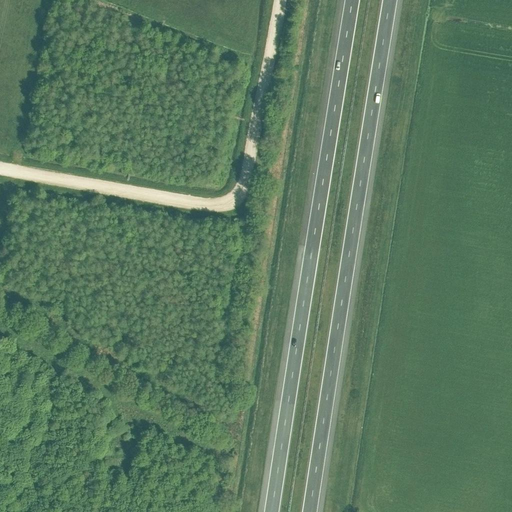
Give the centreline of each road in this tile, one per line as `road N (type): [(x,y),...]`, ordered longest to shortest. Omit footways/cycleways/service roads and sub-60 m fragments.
road 1 (motorway): [(352,0),(271,511)]
road 2 (motorway): [(309,511),(390,0)]
road 3 (track): [(278,0),(245,178),(229,202),(211,206),(0,168)]
